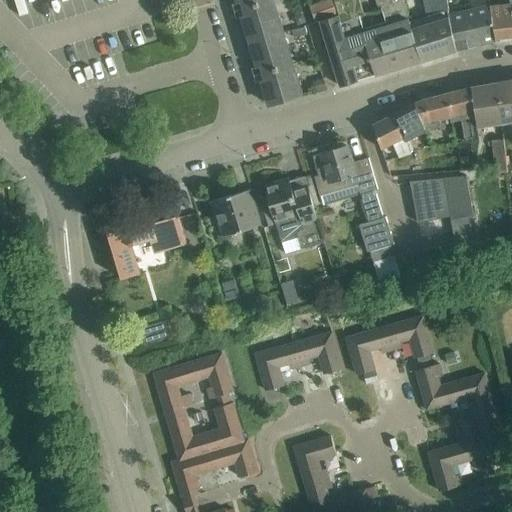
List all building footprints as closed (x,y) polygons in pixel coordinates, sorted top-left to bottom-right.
[(236,0),(240,10),(270,0),(236,0)] [(270,0),(240,10),(245,26),(279,15),(274,0),(270,0)] [(333,0),(312,7),(316,20),(339,15),(334,0),(333,0)] [(364,14),(359,0),(334,0),(339,15),(316,20),(316,21),(321,20),(340,86),(374,76),(423,61),(413,28),(404,0),(376,0),(379,8),(381,7),(387,26),(365,33),(360,16),(364,14)] [(429,23),(413,28),(423,61),(458,50),(451,15),(449,6),(447,0),(423,0),(427,16),(429,23)] [(511,0),(510,0),(511,4),(491,6),(496,41),(511,39),(511,0)] [(458,50),(496,41),(491,6),(491,5),(451,15),(458,50)] [(245,26),(249,42),(284,31),(279,15),(245,26)] [(249,42),(254,58),(289,47),(284,31),(249,42)] [(254,58),(259,74),(293,63),(289,47),(254,58)] [(259,74),(264,90),(298,79),(293,63),(259,74)] [(298,79),(264,90),(268,105),(272,107),(303,96),(298,79)] [(511,80),(498,83),(500,97),(503,124),(511,122),(511,80)] [(498,83),(473,88),(474,97),(479,128),(503,124),(500,97),(498,83)] [(473,88),(449,93),(449,97),(454,122),(464,119),(468,142),(478,140),(481,139),(479,128),(474,97),(473,88)] [(454,122),(449,93),(426,99),(416,103),(425,129),(426,129),(441,125),(440,121),(452,118),(453,122),(454,122)] [(425,129),(416,103),(396,113),(407,142),(426,132),(426,129),(425,129)] [(409,148),(407,142),(396,113),(374,125),(382,150),(395,144),(396,147),(401,158),(411,154),(409,148)] [(492,140),(494,157),(506,156),(505,139),(492,140)] [(348,146),(314,156),(319,175),(315,176),(324,205),(378,189),(369,158),(353,163),(348,146)] [(506,156),(494,157),(496,174),(508,172),(506,156)] [(305,176),(290,181),(289,178),(265,185),(282,242),(299,237),(302,248),(324,242),(305,176)] [(430,179),(410,181),(411,184),(414,201),(418,223),(430,221),(451,216),(454,232),(456,244),(434,248),(423,250),(425,260),(427,273),(483,263),(483,262),(483,261),(467,176),(443,178),(432,179),(431,179),(430,179)] [(217,214),(223,236),(260,225),(249,190),(210,201),(214,215),(217,214)] [(151,220),(138,224),(143,242),(160,237),(164,251),(187,244),(178,216),(152,224),(151,220)] [(372,252),(393,246),(395,246),(387,217),(360,225),(368,252),(372,252)] [(143,242),(138,224),(108,232),(122,279),(140,273),(132,245),(143,242)] [(372,252),(375,262),(395,257),(393,246),(372,252)] [(375,262),(378,273),(398,267),(395,257),(375,262)] [(0,291),(19,287),(14,267),(0,270),(0,291)] [(398,267),(378,273),(380,283),(401,278),(398,267)] [(424,316),(384,327),(392,350),(401,348),(400,342),(411,340),(416,358),(434,353),(424,316)] [(167,321),(136,329),(141,345),(172,337),(167,321)] [(392,350),(384,327),(347,338),(357,375),(376,369),(371,351),(381,348),(382,353),(392,350)] [(333,332),(295,343),(301,366),(311,364),(309,359),(320,356),(325,374),(343,369),(333,332)] [(301,366),(295,343),(256,354),(266,391),(285,386),(280,367),(290,364),(291,369),(301,366)] [(223,353),(188,363),(193,382),(210,377),(213,387),(208,388),(211,399),(234,392),(223,353)] [(188,363),(154,373),(166,413),(166,414),(185,409),(185,407),(184,406),(193,404),(190,394),(181,396),(178,386),(193,382),(188,363)] [(428,409),(459,401),(454,382),(441,386),(438,375),(443,374),(440,364),(417,370),(428,409)] [(470,409),(473,418),(496,411),(485,373),(454,382),(459,401),(472,397),(475,407),(470,409)] [(221,428),(206,433),(211,450),(245,440),(233,402),(215,408),(221,428)] [(185,409),(166,414),(168,419),(180,459),(211,450),(206,433),(193,436),(185,409)] [(483,437),(465,442),(471,460),(507,450),(496,411),(473,418),(475,428),(480,427),(483,437)] [(295,447),(306,486),(330,479),(327,469),(322,470),(319,460),(337,454),(332,436),(295,447)] [(245,440),(211,450),(217,469),(236,463),(240,477),(259,472),(249,439),(245,440)] [(471,460),(465,442),(429,452),(440,491),(464,485),(461,475),(456,476),(453,465),(471,460)] [(180,459),(172,462),(175,471),(182,495),(201,489),(196,475),(217,469),(211,450),(180,459)] [(314,511),(352,511),(348,494),(330,500),(327,489),(332,488),(330,479),(306,486),(314,511)] [(348,494),(352,511),(399,511),(396,503),(372,510),(369,499),(378,497),(375,486),(348,494)]
